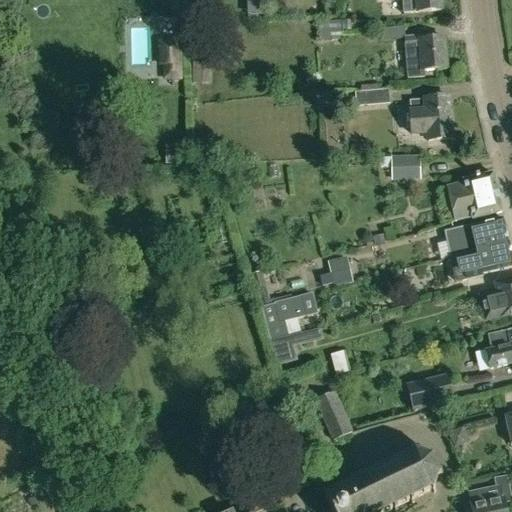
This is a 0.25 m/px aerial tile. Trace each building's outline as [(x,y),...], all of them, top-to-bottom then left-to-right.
[(403,0),(405,15),(419,13),(443,11),(441,0),(403,0)] [(316,23),(318,43),(333,42),(332,40),(341,40),(341,32),(332,33),(331,22),(316,23)] [(339,31),(351,31),(351,22),(338,22),(339,31)] [(421,41),(421,37),(406,38),(409,80),(424,79),(423,71),(447,69),(445,39),(421,41)] [(163,82),(182,81),(181,41),(158,41),(159,66),(163,66),(163,82)] [(192,64),(192,84),(212,84),(211,64),(192,64)] [(360,89),(361,92),(356,93),(357,108),(391,105),(390,90),(381,91),(381,87),(360,89)] [(316,96),(317,110),(333,109),(332,95),(316,96)] [(450,98),(426,100),(426,101),(411,102),(412,112),(410,112),(412,136),(428,134),(429,142),(453,141),(450,98)] [(165,165),(186,164),(186,142),(165,143),(165,165)] [(209,148),(196,149),(195,149),(196,167),(210,166),(209,148)] [(420,181),(420,175),(419,156),(391,158),(391,159),(378,159),(379,170),(391,170),(392,182),(420,181)] [(463,184),(447,188),(451,206),(455,223),(471,219),(472,221),(501,214),(497,194),(492,175),(478,178),(478,177),(475,177),(476,179),(462,182),(463,184)] [(472,226),(458,230),(444,233),(450,258),(451,259),(510,243),(508,243),(505,230),(506,230),(504,220),(494,223),(494,224),(473,229),(472,226)] [(372,238),(374,246),(386,243),(384,235),(372,238)] [(511,259),(511,254),(510,243),(451,259),(450,258),(449,258),(455,284),(484,277),(483,275),(511,268),(511,261),(511,260),(511,259)] [(353,284),(347,258),(328,263),(334,288),(353,284)] [(252,275),(261,307),(273,304),(273,305),(292,301),(292,300),(290,296),(270,302),(262,272),(252,275)] [(511,316),(511,280),(494,285),(495,292),(480,296),(478,296),(480,308),(483,308),(484,315),(481,315),(483,323),(502,319),(511,316)] [(290,334),(287,322),(316,315),(310,295),(292,300),(292,301),(273,305),(273,304),(261,307),(262,308),(270,340),(289,334),(290,334)] [(511,331),(489,337),(492,352),(487,353),(491,371),(511,365),(511,331)] [(296,361),(289,334),(270,340),(276,366),(296,361)] [(450,375),(408,385),(414,413),(457,403),(450,375)] [(333,442),(354,433),(336,393),(316,402),(333,442)] [(390,511),(394,510),(395,511),(397,511),(396,509),(411,502),(413,505),(416,504),(414,501),(433,492),(435,494),(437,492),(434,488),(438,477),(443,474),(442,473),(439,474),(433,460),(436,459),(435,456),(431,458),(418,454),(416,449),(413,450),(415,454),(396,463),(394,459),(392,461),(393,464),(379,471),(377,467),(374,469),(376,472),(362,479),(360,476),(358,477),(359,480),(346,487),(344,483),(341,485),(343,489),(328,496),(326,491),(324,492),(332,511),(390,511)] [(503,499),(501,487),(470,494),(472,505),(471,506),(472,511),(507,511),(504,498),(503,499)] [(266,511),(261,499),(233,511),(266,511)]
